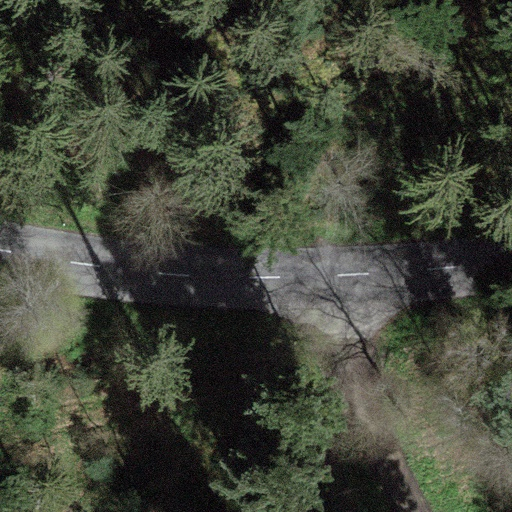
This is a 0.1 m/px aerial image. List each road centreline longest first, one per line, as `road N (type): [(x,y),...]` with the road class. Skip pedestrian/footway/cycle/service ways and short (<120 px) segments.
road 1 (tertiary): [(511,259),(243,277),(0,249)]
road 2 (track): [(342,274),(344,341),(375,437),(419,511)]
